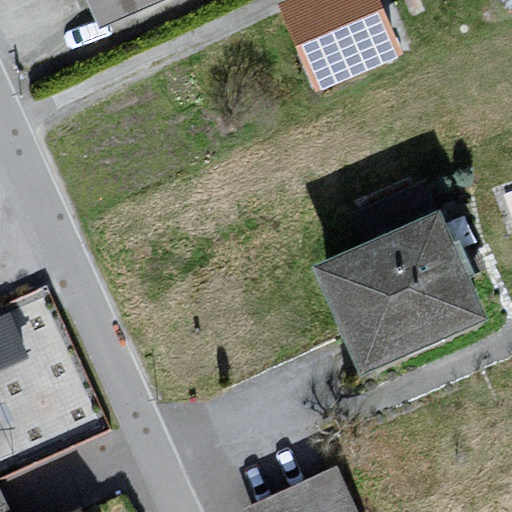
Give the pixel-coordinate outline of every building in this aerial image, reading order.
[(82,0),(97,33),(175,0),(82,0)] [(379,0),(300,0),(282,8),(319,96),(405,60),(379,0)] [(431,223),(311,270),(354,389),(471,336),(431,223)] [(0,317),(0,369),(29,357),(9,313),(0,317)] [(247,511),(361,511),(341,462),(244,503),(247,511)]
